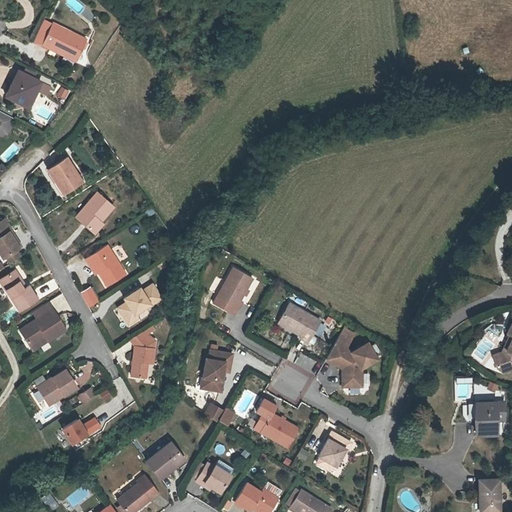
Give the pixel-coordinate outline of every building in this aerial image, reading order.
[(37,42),(45,45),(55,24),(48,20),(37,42)] [(55,24),(45,45),(79,63),(89,42),(55,24)] [(18,82),(14,80),(7,95),(32,107),(43,84),(22,74),(18,82)] [(69,91),(62,87),(58,94),(65,98),(69,91)] [(0,110),(0,122),(1,123),(0,124),(0,134),(8,133),(16,118),(0,110)] [(83,183),(68,160),(50,171),(66,195),(83,183)] [(93,233),(103,221),(114,207),(97,194),(76,219),(93,233)] [(7,254),(16,248),(18,247),(7,229),(10,227),(12,226),(6,215),(0,219),(0,253),(2,257),(7,254)] [(103,221),(93,233),(97,236),(107,224),(103,221)] [(7,229),(18,247),(21,245),(10,227),(7,229)] [(96,264),(101,272),(109,285),(128,274),(110,244),(86,258),(91,267),(96,264)] [(16,248),(7,254),(11,262),(20,256),(16,248)] [(96,264),(91,267),(96,275),(101,272),(96,264)] [(212,303),(226,311),(234,316),(238,309),(242,302),(240,300),(252,279),(232,268),(216,297),(212,303)] [(23,290),(13,274),(0,282),(0,284),(19,313),(38,300),(29,286),(23,290)] [(120,309),(127,321),(137,315),(152,305),(153,307),(164,300),(155,285),(144,292),(142,289),(125,300),(127,304),(120,309)] [(82,292),(89,306),(99,300),(91,287),(82,292)] [(44,318),(55,311),(49,301),(37,309),(44,318)] [(288,303),(277,323),(301,337),(300,339),(307,343),(320,321),(288,303)] [(47,337),(50,342),(68,330),(55,311),(44,318),(22,333),(31,347),(47,337)] [(137,315),(127,321),(130,325),(140,319),(137,315)] [(508,363),(511,364),(511,317),(505,333),(508,334),(506,340),(509,341),(506,350),(502,348),(501,352),(492,355),(497,368),(508,363)] [(152,328),(131,341),(135,348),(131,377),(148,380),(148,368),(153,368),(157,343),(149,337),(155,333),(152,328)] [(355,334),(346,329),(337,343),(347,348),(355,334)] [(484,335),(469,354),(480,363),(495,344),(484,335)] [(47,337),(31,347),(35,352),(50,342),(47,337)] [(346,374),(344,375),(344,376),(344,387),(363,386),(363,369),(379,360),(369,343),(353,352),(347,348),(337,343),(337,345),(328,360),(344,369),(346,371),(346,374)] [(207,359),(205,359),(201,377),(206,378),(204,389),(220,392),(222,381),(220,380),(222,371),(228,372),(231,354),(209,350),(207,359)] [(502,372),(511,368),(511,364),(508,363),(497,368),(502,372)] [(79,387),(68,369),(53,377),(56,381),(41,391),(50,405),(79,387)] [(455,400),(472,400),(472,378),(454,378),(455,400)] [(490,382),(486,389),(495,393),(498,385),(490,382)] [(90,398),(94,395),(90,388),(79,396),(83,402),(90,398)] [(234,414),(248,418),(257,393),(244,388),(234,414)] [(107,389),(97,395),(102,403),(112,398),(107,389)] [(259,433),(286,448),(298,429),(282,420),(271,414),(275,406),(262,399),(255,412),(267,419),(259,433)] [(499,401),(471,402),(472,434),(492,434),(491,420),(500,420),(499,401)] [(214,406),(210,404),(204,414),(208,416),(214,406)] [(225,413),(214,406),(208,416),(220,423),(225,413)] [(220,423),(227,427),(234,414),(227,410),(225,413),(220,423)] [(102,426),(97,418),(82,428),(78,421),(62,431),(72,446),(102,426)] [(344,450),(345,451),(350,443),(330,432),(317,456),(319,457),(332,465),(334,466),(340,457),(344,450)] [(172,468),(185,458),(173,443),(147,463),(152,469),(153,470),(161,481),(175,471),(172,468)] [(297,457),(305,461),(308,452),(300,449),(297,457)] [(329,471),(332,465),(319,457),(316,463),(329,471)] [(187,461),(185,458),(172,468),(175,471),(187,461)] [(198,482),(207,469),(201,465),(192,479),(198,482)] [(207,485),(215,490),(222,495),(233,478),(217,467),(216,470),(208,465),(207,469),(198,482),(197,483),(206,488),(207,485)] [(134,480),(135,482),(137,484),(145,477),(142,473),(134,480)] [(121,505),(126,511),(134,511),(150,499),(152,501),(160,493),(145,477),(137,484),(135,482),(115,499),(121,505)] [(496,479),(477,479),(477,511),(487,511),(497,511),(496,479)] [(234,502),(241,506),(249,511),(251,507),(259,511),(267,511),(278,497),(261,487),(259,490),(245,482),(233,501),(234,502)] [(296,511),(328,511),(332,508),(301,488),(289,507),(296,511)] [(45,501),(51,509),(57,505),(52,497),(45,501)]
